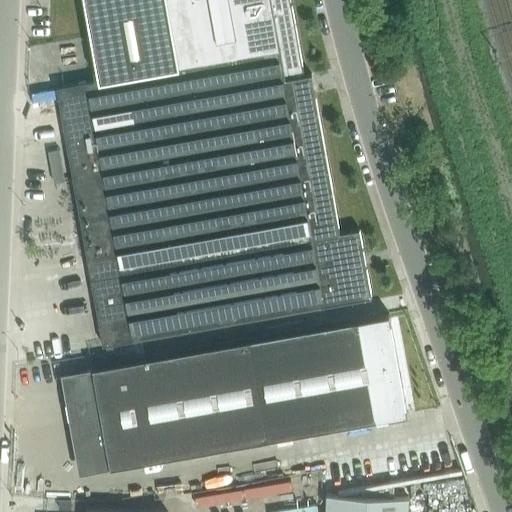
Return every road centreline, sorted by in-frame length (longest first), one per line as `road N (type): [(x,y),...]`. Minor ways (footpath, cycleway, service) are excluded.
road 1 (unclassified): [(500,511),(396,209),(335,0)]
road 2 (unclassified): [(0,187),(7,0)]
